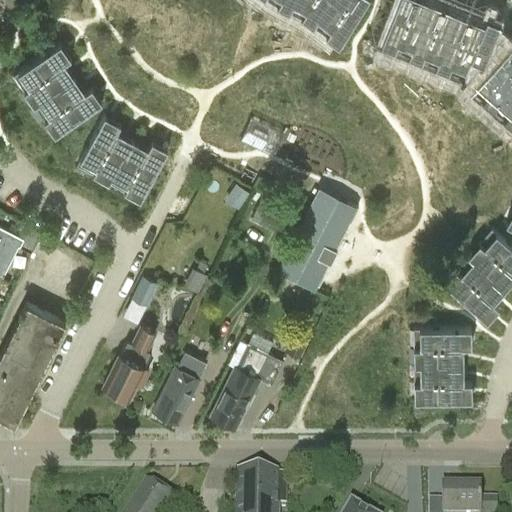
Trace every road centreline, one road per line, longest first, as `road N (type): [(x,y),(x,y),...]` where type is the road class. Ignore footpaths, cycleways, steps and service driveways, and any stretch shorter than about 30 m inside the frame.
road 1 (residential): [(481,452),(32,449)]
road 2 (residential): [(0,170),(129,241),(32,449)]
